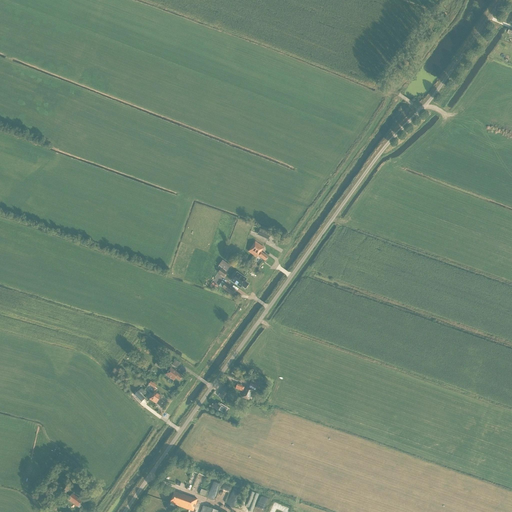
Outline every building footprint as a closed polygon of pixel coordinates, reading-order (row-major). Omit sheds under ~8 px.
[(257,235),(269,240),(271,234),(260,229),(257,235)] [(265,261),(268,257),(261,252),(263,248),(264,247),(255,241),(248,251),(257,257),(258,256),(265,261)] [(227,271),(230,266),(222,260),(219,266),(227,271)] [(218,273),(224,278),(227,273),(221,269),(218,273)] [(246,289),(249,285),(238,277),(234,283),(238,286),(239,284),(246,289)] [(235,291),(225,284),(222,288),(232,295),(235,291)] [(169,364),(177,368),(180,363),(172,358),(169,364)] [(170,368),(167,372),(165,375),(174,381),(176,378),(179,381),(182,377),(173,370),(170,368)] [(252,389),(252,390),(254,391),(257,390),(257,389),(259,390),(262,384),(257,382),(257,383),(251,381),(248,388),(252,389)] [(244,388),(245,387),(237,384),(235,388),(243,391),(243,390),(245,391),(243,397),(248,399),(252,390),(252,389),(248,388),(247,387),(246,389),(244,388)] [(223,385),(219,393),(221,395),(219,397),(223,399),(229,389),(223,385)] [(133,394),(141,403),(145,399),(143,396),(146,393),(142,388),(139,391),(137,390),(133,394)] [(154,388),(154,389),(152,391),(154,392),(149,399),(156,404),(157,404),(161,407),(164,402),(160,399),(162,396),(155,392),(156,390),(154,388)] [(222,405),(221,407),(213,402),(211,406),(218,410),(219,410),(224,413),(228,408),(222,405)] [(213,481),(206,499),(213,501),(219,484),(213,481)] [(58,493),(64,497),(70,488),(64,483),(58,493)] [(222,483),(218,497),(225,499),(229,485),(222,483)] [(232,488),(228,503),(233,504),(237,489),(232,488)] [(170,503),(171,503),(170,505),(174,507),(175,505),(193,511),(197,499),(182,494),(179,493),(180,493),(175,491),(170,503)] [(72,494),(68,499),(68,500),(78,508),(83,501),(72,494)] [(264,497),(259,509),(262,510),(267,498),(264,497)]
